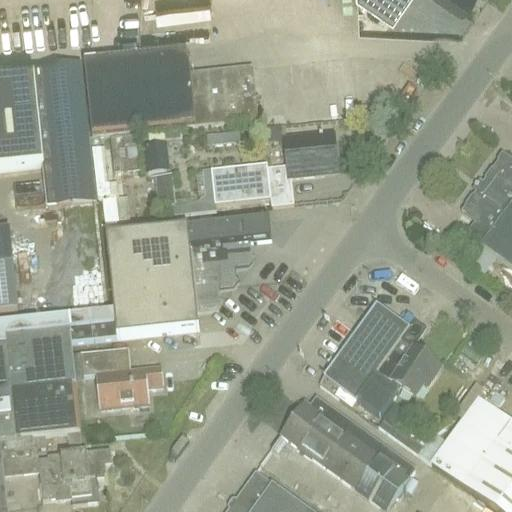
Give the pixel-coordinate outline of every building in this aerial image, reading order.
[(407,0),(363,0),(394,21),(407,0)] [(438,0),(460,15),(471,0),(438,0)] [(188,58),(85,68),(92,142),(196,132),(258,126),(253,73),(191,79),(190,79),(188,58)] [(0,176),(44,171),(49,212),(96,207),(90,152),(89,143),(81,69),(0,78),(0,176)] [(240,136),(205,139),(206,151),(241,147),(240,136)] [(129,139),(110,140),(113,180),(133,178),(129,139)] [(333,139),(284,144),(287,170),(289,185),(291,185),(320,181),(338,179),(335,157),(333,139)] [(144,181),(154,180),(171,178),(167,146),(140,149),(144,181)] [(90,152),(96,207),(101,207),(119,205),(118,201),(117,186),(109,186),(105,150),(90,152)] [(511,167),(501,160),(460,216),(474,226),(464,240),(511,275),(511,167)] [(171,178),(154,180),(154,185),(157,211),(175,209),(175,211),(172,211),(174,221),(217,216),(216,210),(270,204),(267,172),(267,171),(212,176),(211,174),(201,175),(195,180),(197,199),(201,202),(197,206),(194,203),(174,205),(171,178)] [(119,205),(101,207),(103,228),(130,225),(128,200),(118,201),(119,205)] [(113,305),(114,318),(117,343),(126,342),(199,335),(197,319),(216,317),(223,307),(219,304),(219,296),(233,295),(237,291),(240,286),(236,283),(235,275),(249,273),(256,264),(252,262),(251,248),(272,246),(269,224),(106,242),(113,305)] [(9,236),(0,237),(0,318),(18,316),(9,236)] [(334,368),(323,383),(339,394),(355,405),(379,422),(391,406),(397,396),(374,378),(377,375),(377,376),(393,354),(408,332),(375,309),(334,368)] [(114,318),(0,330),(0,459),(1,459),(1,456),(33,453),(32,441),(45,440),(67,438),(80,437),(75,389),(76,389),(75,384),(73,361),(71,348),(117,343),(114,318)] [(393,354),(377,376),(414,402),(428,383),(430,385),(440,372),(413,353),(406,364),(393,354)] [(115,356),(80,360),(82,383),(97,382),(100,416),(148,411),(146,395),(161,394),(159,375),(117,379),(115,356)] [(305,408),(281,440),(354,493),(354,492),(381,511),(388,511),(416,473),(317,402),(310,412),(305,408)] [(446,446),(430,470),(488,511),(511,511),(511,428),(476,403),(446,446)] [(391,406),(379,422),(374,429),(430,470),(446,446),(391,406)] [(81,445),(80,437),(66,438),(67,450),(81,449),(81,445)] [(33,454),(36,454),(46,453),(45,440),(32,441),(33,453),(33,454)] [(1,459),(4,485),(39,482),(38,466),(36,454),(33,454),(33,453),(1,456),(1,459)] [(48,465),(38,466),(39,482),(42,506),(71,503),(72,511),(100,508),(97,482),(104,481),(102,469),(111,468),(110,455),(47,462),(48,465)] [(304,511),(255,476),(233,506),(229,511),(304,511)]
